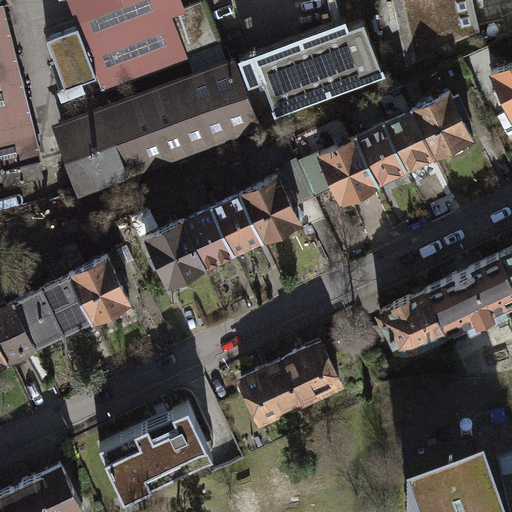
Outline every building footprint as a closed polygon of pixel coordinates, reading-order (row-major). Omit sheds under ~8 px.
[(185,4),(183,0),(68,0),(78,24),(97,74),(103,89),(187,57),(169,10),(185,4)] [(196,0),(185,4),(169,10),(187,57),(188,58),(222,45),(204,0),(196,0)] [(472,0),(402,0),(416,59),(446,44),(446,45),(479,29),(472,0)] [(0,169),(2,169),(5,182),(40,173),(37,160),(40,159),(2,5),(0,5),(0,169)] [(256,58),(274,106),(382,65),(365,18),(256,58)] [(78,24),(47,36),(66,86),(97,74),(78,24)] [(254,123),(230,58),(60,122),(85,188),(254,123)] [(511,59),(492,69),(511,111),(511,59)] [(454,96),(451,89),(413,107),(414,109),(435,153),(436,154),(473,136),(463,116),(468,114),(458,93),(454,96)] [(435,153),(414,109),(386,122),(407,166),(435,153)] [(407,166),(386,122),(357,135),(379,180),(407,166)] [(379,180),(357,135),(357,134),(319,152),(328,170),(342,199),(379,181),(379,180)] [(299,163),(313,191),(313,192),(329,185),(323,172),(328,170),(319,152),(299,162),(299,163)] [(313,191),(299,163),(278,173),(291,201),(297,198),(297,199),(313,191)] [(240,190),(241,191),(262,235),(263,237),(300,219),(291,201),(278,173),(278,172),(240,190)] [(241,191),(213,204),(234,249),(262,235),(241,191)] [(67,194),(49,200),(54,213),(72,207),(67,194)] [(213,204),(184,218),(206,262),(234,249),(213,204)] [(81,217),(63,224),(67,235),(85,229),(81,217)] [(184,217),(146,234),(169,281),(206,263),(206,262),(184,218),(184,217)] [(511,245),(501,251),(511,274),(511,245)] [(492,305),(511,296),(511,274),(501,251),(427,285),(447,327),(477,313),(479,317),(494,309),(492,305)] [(108,252),(70,270),(71,272),(92,316),(93,317),(130,300),(108,252)] [(64,330),(92,316),(71,272),(43,285),(64,330)] [(36,343),(64,330),(43,285),(15,299),(36,343)] [(386,321),(397,343),(398,343),(414,342),(447,327),(427,285),(411,293),(409,290),(394,298),(395,301),(380,308),(386,321)] [(0,340),(8,356),(36,343),(15,299),(0,305),(0,340)] [(397,343),(386,321),(372,328),(385,356),(400,349),(398,343),(397,343)] [(293,351),(281,357),(300,398),(340,379),(320,336),(292,350),(293,351)] [(0,361),(8,358),(8,356),(0,340),(0,361)] [(255,369),(241,376),(261,416),(300,398),(281,357),(268,363),(268,361),(255,368),(255,369)] [(189,399),(100,442),(121,487),(203,448),(206,445),(207,441),(207,437),(206,434),(189,399)] [(510,511),(502,475),(511,472),(511,416),(474,425),(490,498),(484,500),(488,511),(510,511)] [(61,459),(0,488),(0,511),(64,511),(82,503),(61,459)] [(488,511),(484,500),(450,511),(488,511)]
